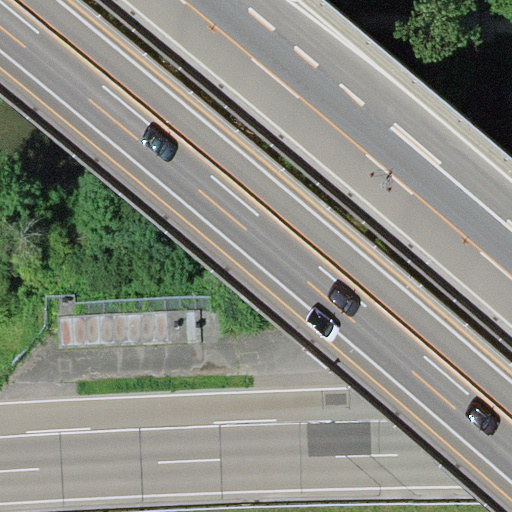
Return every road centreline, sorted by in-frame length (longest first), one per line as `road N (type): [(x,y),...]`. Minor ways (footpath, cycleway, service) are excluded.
road 1 (motorway): [(0,3),(278,229),(511,436)]
road 2 (motorway): [(511,414),(11,468)]
road 3 (motorway): [(511,452),(11,468)]
road 4 (motorway): [(511,273),(191,0)]
